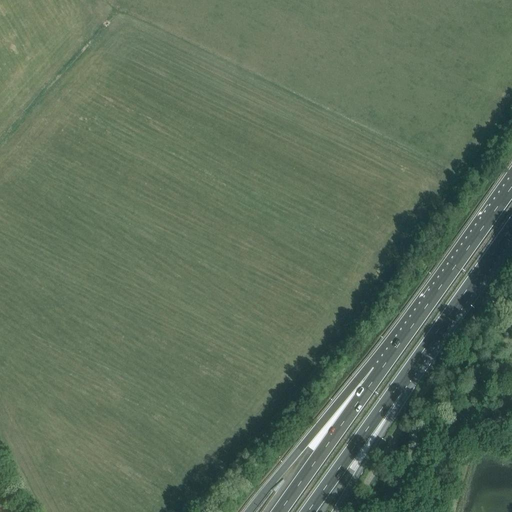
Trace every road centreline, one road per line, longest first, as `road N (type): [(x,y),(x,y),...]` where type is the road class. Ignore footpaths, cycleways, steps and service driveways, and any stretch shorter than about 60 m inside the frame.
road 1 (unclassified): [(350,511),(511,266)]
road 2 (motorway): [(511,186),(378,374)]
road 3 (motorway): [(395,389),(511,227)]
road 4 (motorway): [(378,374),(304,443),(249,511)]
road 5 (motorway): [(378,374),(279,511)]
road 6 (motorway): [(308,511),(395,389)]
road 7 (motorway): [(335,511),(395,389)]
